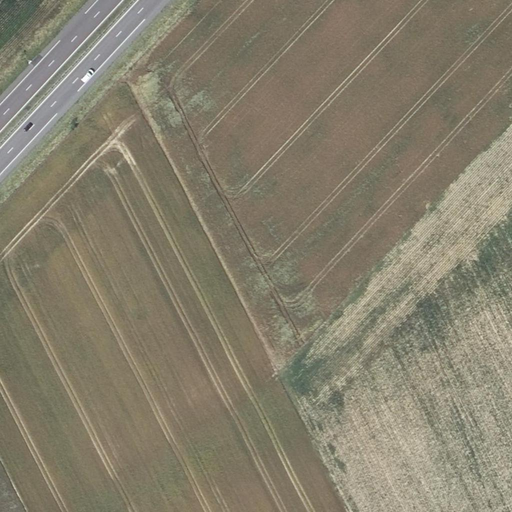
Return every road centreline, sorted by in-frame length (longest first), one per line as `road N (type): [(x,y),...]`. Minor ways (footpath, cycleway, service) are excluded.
road 1 (motorway): [(0,161),(153,0)]
road 2 (motorway): [(111,0),(0,118)]
